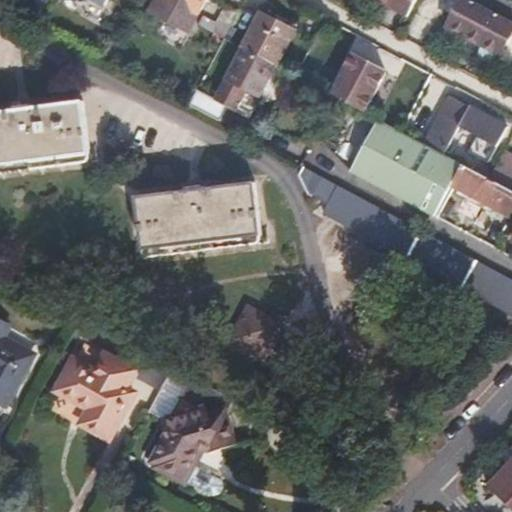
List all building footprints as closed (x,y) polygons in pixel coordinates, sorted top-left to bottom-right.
[(20,0),(39,11),(45,0),(20,0)] [(143,0),(133,0),(127,13),(134,17),(143,0)] [(156,0),(155,2),(197,24),(209,0),(156,0)] [(388,0),(411,12),(417,0),(388,0)] [(503,58),(511,39),(511,21),(472,0),(463,0),(448,29),(503,58)] [(190,36),(197,24),(155,2),(149,13),(190,36)] [(202,27),(228,41),(241,15),(228,9),(218,26),(206,20),(202,27)] [(264,17),(297,35),(300,28),(268,10),(264,17)] [(246,51),(257,57),(279,68),(297,35),(264,17),(246,51)] [(109,45),(102,59),(110,63),(117,50),(109,45)] [(333,97),(337,99),(340,101),(368,116),(390,72),(356,54),(333,97)] [(257,57),(222,123),(239,133),(247,118),(259,124),(266,113),(276,118),(298,78),(279,68),(257,57)] [(218,98),(232,65),(215,58),(201,91),(218,98)] [(314,73),(308,84),(327,94),(333,83),(314,73)] [(90,104),(0,112),(0,168),(95,159),(90,104)] [(452,104),(428,148),(448,159),(463,131),(479,140),(471,156),(491,167),(510,130),(473,110),(471,114),(452,104)] [(247,118),(239,133),(251,139),(259,124),(247,118)] [(356,172),(436,216),(454,186),(457,188),(467,169),(448,159),(428,148),(403,135),(382,124),(356,172)] [(511,162),(504,159),(491,182),(511,193),(511,162)] [(467,169),(457,188),(511,217),(511,193),(491,182),(467,169)] [(511,278),(433,236),(316,174),(312,181),(316,199),(337,210),(333,218),(511,313),(511,278)] [(259,186),(143,197),(148,250),(263,240),(259,186)] [(254,313),(234,350),(267,368),(282,340),(276,337),(282,327),(254,313)] [(0,321),(0,402),(10,408),(37,357),(8,342),(14,330),(0,321)] [(87,344),(60,392),(91,408),(82,424),(108,439),(133,394),(124,388),(134,370),(87,344)] [(200,470),(212,448),(217,451),(242,446),(232,413),(237,403),(175,369),(151,414),(168,424),(169,425),(162,439),(168,442),(156,466),(213,496),(221,496),(225,488),(220,481),(200,470)] [(268,420),(321,448),(334,421),(282,392),(268,420)] [(511,510),(511,477),(503,487),(511,498),(511,504),(509,507),(511,510)] [(496,494),(509,507),(511,504),(511,498),(503,487),(496,494)]
